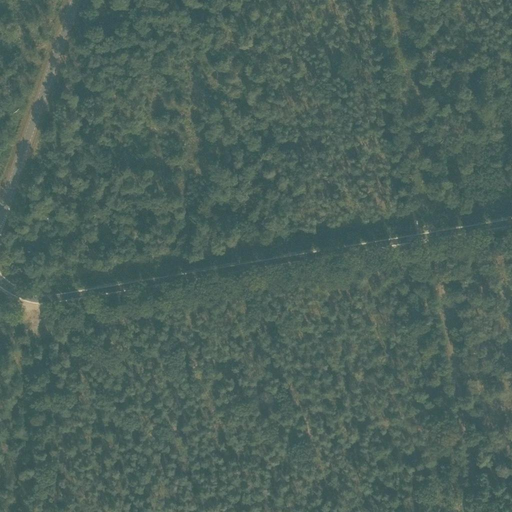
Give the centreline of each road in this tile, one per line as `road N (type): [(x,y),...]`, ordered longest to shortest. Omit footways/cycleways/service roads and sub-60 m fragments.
road 1 (unclassified): [(511,222),(30,302),(16,302),(0,285)]
road 2 (track): [(471,511),(428,236)]
road 3 (tertiary): [(0,198),(67,0)]
